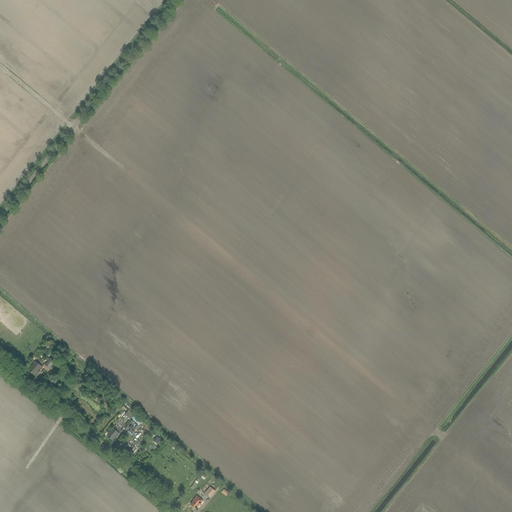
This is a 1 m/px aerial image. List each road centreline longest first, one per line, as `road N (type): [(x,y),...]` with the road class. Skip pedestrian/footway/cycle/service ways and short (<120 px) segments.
road 1 (unclassified): [(0,222),(179,0)]
road 2 (unclassified): [(174,511),(0,363)]
